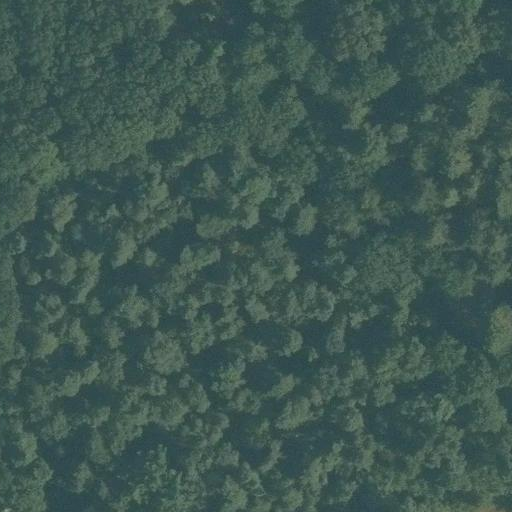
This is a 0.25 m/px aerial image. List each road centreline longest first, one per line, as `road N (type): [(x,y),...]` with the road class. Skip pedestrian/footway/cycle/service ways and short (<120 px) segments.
road 1 (track): [(0,162),(466,0)]
road 2 (track): [(267,73),(511,400)]
